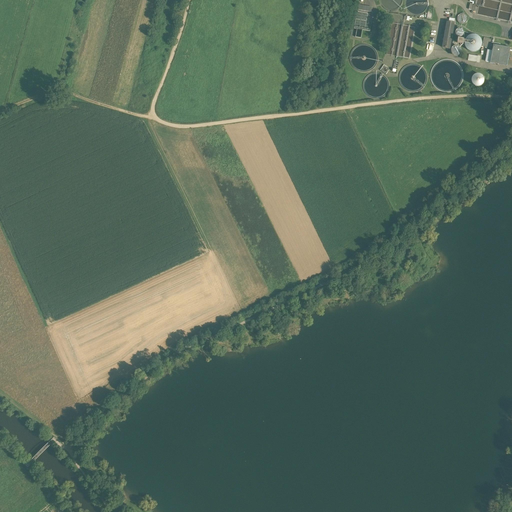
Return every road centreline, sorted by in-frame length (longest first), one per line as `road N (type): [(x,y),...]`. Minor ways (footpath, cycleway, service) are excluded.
road 1 (track): [(68,451),(191,349),(371,262),(511,140)]
road 2 (track): [(233,294),(157,120)]
road 3 (track): [(157,120),(198,129),(334,108)]
road 4 (track): [(511,97),(334,108)]
road 5 (track): [(0,118),(67,93),(157,120)]
road 6 (track): [(68,367),(0,221)]
road 7 (track): [(193,0),(157,120)]
